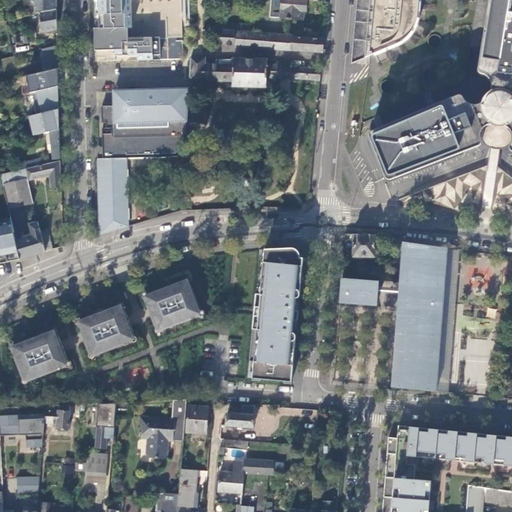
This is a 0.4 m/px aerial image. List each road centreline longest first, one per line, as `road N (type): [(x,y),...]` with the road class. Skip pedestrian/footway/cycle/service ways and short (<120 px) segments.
road 1 (residential): [(82,263),(74,0)]
road 2 (residential): [(375,405),(308,398),(322,221)]
road 3 (residential): [(82,263),(181,235),(322,221)]
road 4 (residential): [(322,221),(341,0)]
road 5 (residential): [(511,238),(371,218),(322,221)]
road 6 (residential): [(511,421),(375,405)]
